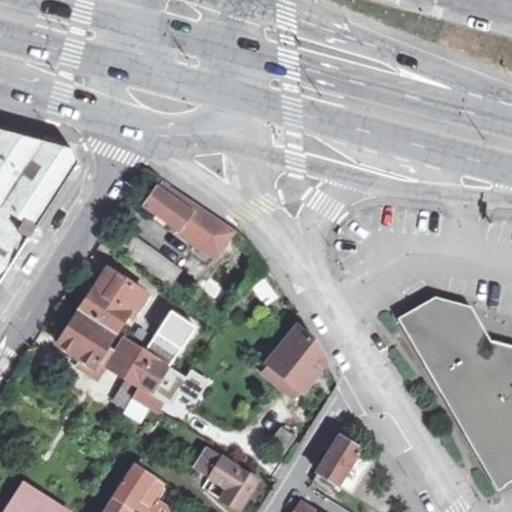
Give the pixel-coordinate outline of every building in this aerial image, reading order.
[(0,153),(12,137),(0,133),(0,153)] [(46,145),(12,137),(0,153),(0,275),(74,161),(68,150),(46,145)] [(232,236),(191,207),(161,186),(143,214),(155,222),(154,225),(161,230),(164,227),(174,235),(175,234),(215,261),(232,236)] [(170,291),(180,277),(128,240),(118,254),(141,270),(170,291)] [(93,290),(78,315),(115,338),(126,320),(131,322),(145,301),(111,279),(100,295),(93,290)] [(58,302),(63,305),(67,300),(62,296),(58,302)] [(511,432),(511,391),(490,349),(468,311),(438,302),(431,305),(408,318),(480,450),(511,432)] [(115,338),(78,315),(57,349),(70,359),(67,366),(87,379),(93,372),(100,376),(114,354),(107,349),(115,338)] [(256,376),(258,377),(276,391),(293,404),(323,362),(318,351),(313,343),(305,337),(308,332),(305,327),(304,325),(298,332),(292,327),(256,376)] [(106,371),(123,382),(140,354),(124,343),(106,371)] [(511,391),(511,355),(490,349),(511,391)] [(169,352),(159,366),(170,372),(186,383),(195,369),(169,352)] [(170,372),(159,366),(140,354),(123,382),(137,391),(132,402),(145,410),(153,414),(160,404),(148,395),(157,382),(161,385),(170,372)] [(93,372),(87,379),(95,384),(100,376),(93,372)] [(276,391),(258,377),(247,390),(266,404),(276,391)] [(127,410),(132,402),(137,391),(123,382),(108,405),(124,415),(127,410)] [(132,402),(127,410),(140,418),(145,410),(132,402)] [(281,426),(265,445),(279,456),(295,437),(281,426)] [(511,432),(480,450),(490,468),(497,482),(511,473),(511,432)] [(363,455),(338,441),(316,477),(354,500),(375,467),(362,458),(363,455)] [(237,511),(255,484),(205,453),(192,471),(212,484),(206,494),(233,511),(237,511)] [(114,504),(125,511),(166,511),(158,506),(167,493),(135,472),(130,480),(122,493),(114,504)] [(122,474),(113,487),(122,493),(130,480),(122,474)] [(61,511),(26,491),(14,510),(17,511),(61,511)]
